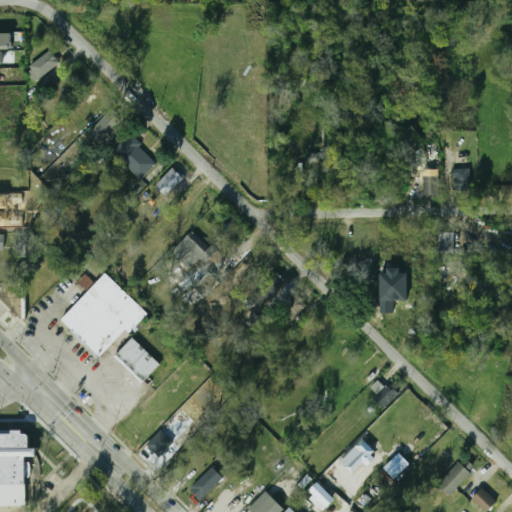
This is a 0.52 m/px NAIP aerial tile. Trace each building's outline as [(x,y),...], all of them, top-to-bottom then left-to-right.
[(0,33),(0,48),(12,49),(12,33),(0,33)] [(39,79),(60,63),(51,50),(29,66),(39,79)] [(91,130),(103,141),(122,121),(110,110),(91,130)] [(158,164),(128,135),(112,151),(141,181),(158,164)] [(184,178),(173,167),(155,185),(166,196),(184,178)] [(470,169),(455,168),(454,191),(470,191),(470,169)] [(421,196),(438,196),(438,176),(421,176),(421,196)] [(210,249),(193,231),(172,251),(189,269),(210,249)] [(438,253),(453,253),(453,233),(438,232),(438,253)] [(260,307),(286,282),(275,271),(249,295),(260,307)] [(62,320),(106,273),(149,314),(130,334),(126,330),(101,356),(62,320)] [(78,282),(86,289),(93,281),(85,274),(78,282)] [(0,283),(26,283),(26,319),(22,319),(18,316),(16,318),(10,311),(12,309),(0,297),(0,283)] [(292,319),(306,305),(297,296),(283,310),(292,319)] [(264,325),(260,313),(248,318),(253,330),(264,325)] [(132,338),(160,364),(143,383),(115,357),(132,338)] [(383,409),(397,395),(380,378),(370,388),(377,394),(373,399),(383,409)] [(0,504),(27,505),(27,502),(31,502),(31,483),(35,483),(39,476),(39,448),(31,448),(32,433),(24,433),(24,430),(15,430),(15,436),(0,435),(0,504)] [(341,462),(355,476),(376,454),(363,440),(341,462)] [(455,460),(439,448),(428,462),(444,474),(455,460)] [(395,479),(410,464),(400,453),(384,467),(395,479)] [(445,477),(457,488),(471,473),(459,462),(445,477)] [(223,478),(212,466),(189,489),(201,500),(223,478)] [(336,499),(318,482),(310,491),(327,508),(336,499)] [(469,496),(484,511),(486,511),(497,501),(480,485),(469,496)] [(280,511),(284,509),(266,491),(248,508),(252,511),(280,511)]
